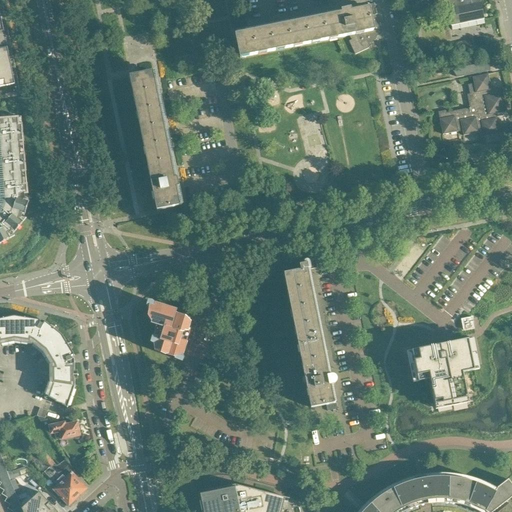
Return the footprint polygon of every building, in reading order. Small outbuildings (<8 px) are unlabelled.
[(411,0),(412,3),(407,4),(427,0),(445,0),(451,30),(452,30),(451,25),(484,19),(485,24),(480,0),(411,0)] [(240,58),(350,35),(373,31),(370,16),(378,14),(374,3),(373,3),(373,4),(364,5),(365,9),(235,36),(240,58)] [(0,87),(15,84),(7,48),(3,30),(0,30),(0,87)] [(355,54),(369,48),(365,41),(362,43),(363,46),(360,48),(356,38),(349,41),(355,54)] [(462,68),(454,71),(458,77),(475,74),(475,73),(485,71),(485,72),(490,71),(488,62),(470,66),(462,68)] [(141,75),(130,77),(151,180),(149,180),(147,181),(145,184),(145,187),(146,189),(149,191),(151,191),(153,191),(157,210),(172,207),(173,214),(184,212),(182,202),(178,203),(152,73),(141,75)] [(492,95),(491,90),(488,74),(472,77),(474,84),(468,85),(470,94),(467,95),(469,104),(471,104),(472,107),(446,113),(446,110),(438,112),(443,135),(458,132),(458,131),(462,130),(463,136),(479,132),(483,131),(484,137),(499,133),(496,118),(495,114),(507,111),(503,92),(492,95)] [(0,243),(15,236),(13,233),(26,218),(24,216),(30,197),(27,196),(21,117),(20,118),(18,118),(0,119),(0,148),(5,201),(4,204),(3,208),(1,212),(0,212),(0,243)] [(313,263),(309,264),(309,263),(309,262),(308,262),(308,261),(307,261),(306,261),(305,261),(304,262),(303,262),(303,263),(303,264),(303,265),(299,266),(300,271),(284,274),(311,408),(326,405),(327,411),(338,409),(336,399),(332,400),(329,385),(332,385),(334,384),(335,383),(335,382),(336,382),(336,381),(336,380),(336,379),(331,380),(331,375),(328,376),(306,270),(314,269),(313,263)] [(191,324),(197,307),(194,306),(187,301),(182,301),(178,312),(176,311),(154,304),(152,309),(149,310),(148,316),(152,322),(151,324),(155,325),(154,336),(157,337),(156,343),(154,344),(155,351),(165,355),(167,354),(168,355),(175,357),(177,354),(182,355),(190,332),(189,331),(191,324)] [(0,342),(1,345),(15,342),(28,344),(30,338),(34,341),(32,344),(43,353),(50,364),(56,362),(57,367),(49,368),(50,382),(45,395),(52,399),(56,401),(55,402),(61,404),(67,407),(67,408),(71,397),(72,397),(72,396),(75,386),(74,363),(74,364),(69,365),(67,362),(72,360),(71,356),(73,355),(74,356),(62,336),(44,321),(44,322),(43,325),(40,323),(38,328),(35,326),(36,321),(37,321),(37,320),(25,318),(24,318),(14,317),(4,319),(4,318),(3,318),(3,319),(0,319),(0,342)] [(474,328),(472,317),(461,319),(463,330),(474,328)] [(426,347),(407,351),(407,353),(412,352),(412,354),(417,380),(413,381),(413,383),(430,379),(435,404),(467,398),(462,372),(479,369),(479,368),(474,369),(468,340),(473,339),(473,338),(448,343),(431,347),(431,346),(426,347)] [(45,419),(48,411),(40,408),(37,416),(45,419)] [(80,436),(80,435),(77,422),(65,425),(64,423),(50,426),(51,433),(54,433),(56,440),(75,436),(75,437),(76,438),(77,438),(78,438),(79,438),(79,437),(80,436)] [(66,459),(58,465),(56,466),(44,453),(38,458),(43,463),(49,469),(50,468),(54,473),(55,471),(64,481),(63,482),(72,492),(73,491),(78,496),(87,489),(72,473),(74,471),(66,459)] [(69,505),(78,496),(73,491),(72,492),(63,482),(64,481),(55,471),(54,473),(50,468),(49,469),(43,463),(38,458),(35,462),(55,484),(52,487),(69,505)] [(0,488),(4,490),(10,480),(7,473),(1,483),(0,484),(0,488)] [(396,511),(405,507),(419,502),(424,501),(431,500),(445,499),(458,501),(469,504),(480,509),(484,511),(492,511),(507,501),(510,498),(511,497),(511,485),(508,479),(497,488),(496,488),(480,480),(462,475),(443,473),(424,474),(424,475),(422,475),(417,476),(415,477),(415,476),(401,481),(387,487),(375,495),(364,505),(363,505),(361,508),(359,510),(358,511),(357,511),(396,511)] [(7,498),(13,487),(11,482),(10,480),(4,490),(1,494),(7,498)] [(281,511),(282,509),(285,497),(238,485),(238,486),(235,486),(235,484),(205,490),(206,493),(200,494),(203,511),(281,511)] [(10,505),(16,494),(13,487),(7,498),(5,501),(10,505)] [(55,511),(56,509),(49,502),(39,492),(22,508),(23,511),(55,511)] [(13,511),(19,501),(16,494),(10,505),(7,508),(13,511)] [(22,508),(19,501),(13,511),(12,511),(19,511),(22,508)]
